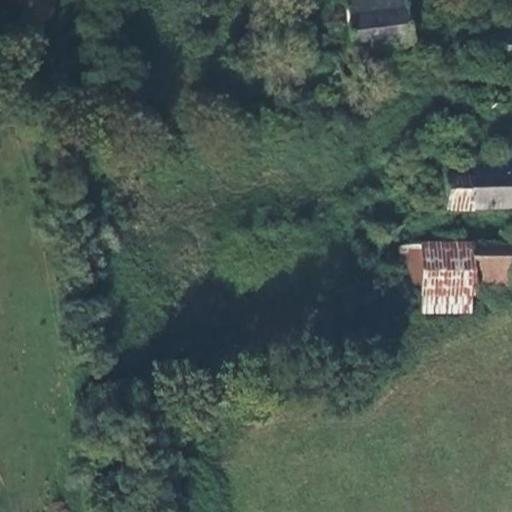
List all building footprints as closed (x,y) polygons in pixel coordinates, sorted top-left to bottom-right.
[(384,24),(381,0),(322,0),(325,29),(384,24)] [(511,42),(511,9),(487,12),(489,44),(511,42)] [(466,45),(489,44),(487,12),(463,14),(466,45)] [(511,193),(511,137),(479,137),(447,138),(446,158),(422,158),(421,180),(409,180),(409,195),(511,193)] [(446,231),(448,272),(483,272),(484,260),(495,259),(494,240),(482,240),(482,231),(446,231)]
